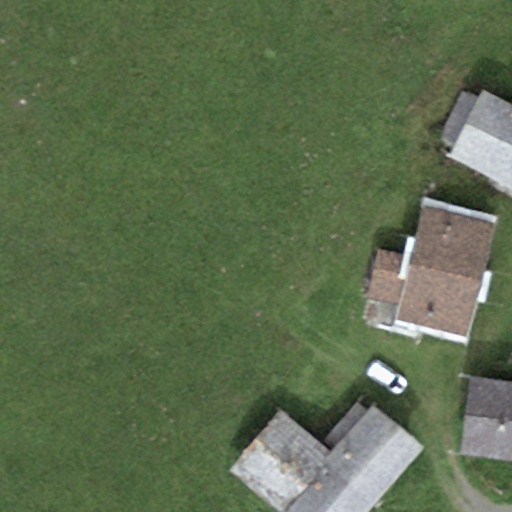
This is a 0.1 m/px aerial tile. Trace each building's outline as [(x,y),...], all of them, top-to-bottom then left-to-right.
[(511,106),(482,91),(448,157),(511,190),(511,106)] [(412,260),(376,252),(366,299),(397,306),(394,318),(468,334),(492,226),(424,210),(412,260)] [(511,383),(470,378),(460,454),(511,460),(511,383)] [(330,454),(282,511),(366,511),(422,447),(371,405),(330,454)] [(282,511),(330,454),(281,414),(233,471),(282,511)]
